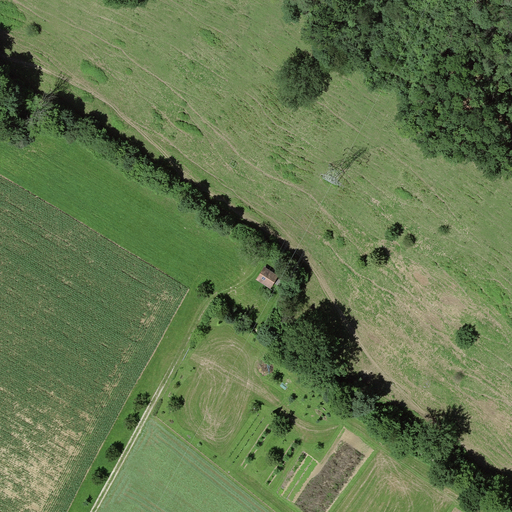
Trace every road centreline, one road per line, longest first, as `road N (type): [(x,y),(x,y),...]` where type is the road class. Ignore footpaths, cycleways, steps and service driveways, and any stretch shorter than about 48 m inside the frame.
road 1 (track): [(0,53),(94,92),(262,215),(312,263),(363,349),(396,385),(511,486)]
road 2 (track): [(209,301),(93,511)]
